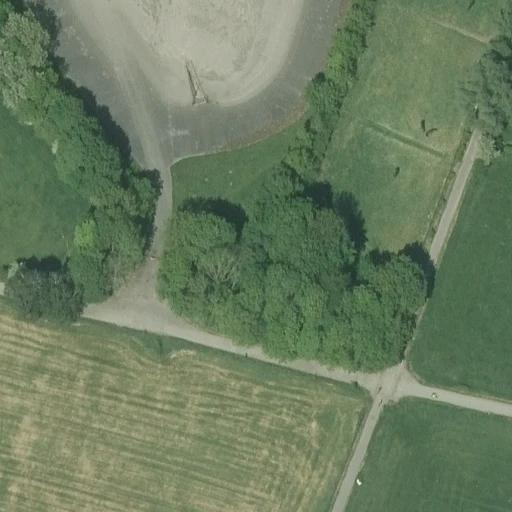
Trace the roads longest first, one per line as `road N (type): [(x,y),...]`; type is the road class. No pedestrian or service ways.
road 1 (track): [(0,289),(511,413)]
road 2 (track): [(337,511),(511,44)]
